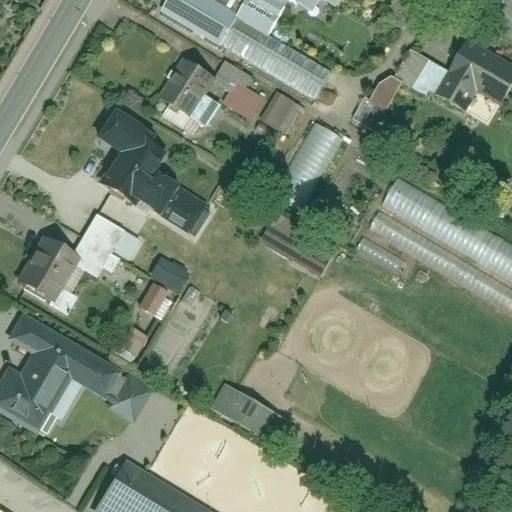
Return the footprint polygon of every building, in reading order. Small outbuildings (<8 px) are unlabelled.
[(173,0),(167,11),(224,44),(241,15),(274,34),(293,0),(173,0)] [(327,0),(297,0),(320,12),(327,0)] [(511,89),(511,62),(471,41),(443,96),(473,111),(482,94),(504,105),(511,89)] [(218,76),(187,58),(165,96),(195,114),(218,76)] [(381,75),(371,104),(389,110),(399,81),(381,75)] [(284,134),(301,107),(281,95),(264,122),(284,134)] [(373,132),(384,111),(363,100),(352,121),(373,132)] [(176,146),(118,110),(101,139),(125,153),(108,180),(193,232),(211,202),(160,171),(176,146)] [(300,213),(343,139),(316,123),(272,197),(300,213)] [(380,212),(511,276),(511,238),(395,182),(380,212)] [(378,213),(368,232),(491,298),(501,279),(378,213)] [(259,243),(322,277),(337,248),(275,214),(259,243)] [(358,249),(398,274),(406,262),(365,236),(358,249)] [(81,258),(47,238),(22,282),(56,302),(81,258)] [(160,256),(149,277),(179,294),(190,273),(160,256)] [(138,311),(159,319),(169,293),(149,285),(138,311)] [(153,388),(27,315),(12,340),(38,355),(27,375),(14,367),(0,391),(0,407),(45,434),(76,381),(136,417),(153,388)] [(126,329),(117,352),(136,359),(145,337),(126,329)] [(303,424),(230,383),(215,408),(289,450),(303,424)] [(215,511),(130,461),(98,511),(215,511)]
